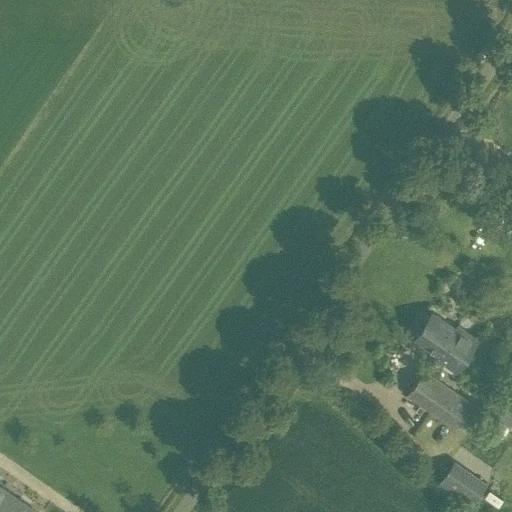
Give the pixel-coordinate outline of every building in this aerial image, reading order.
[(499,190),(502,186),(497,181),(494,186),(499,190)] [(455,327),(432,311),(413,339),(437,355),(435,358),(454,371),(477,338),(457,325),(455,327)] [(456,430),(473,402),(423,369),(406,394),(456,430)] [(480,410),(507,431),(511,424),(511,401),(496,389),(480,410)] [(469,508),(487,482),(454,458),(435,484),(469,508)] [(0,511),(38,511),(39,511),(0,484),(0,511)]
